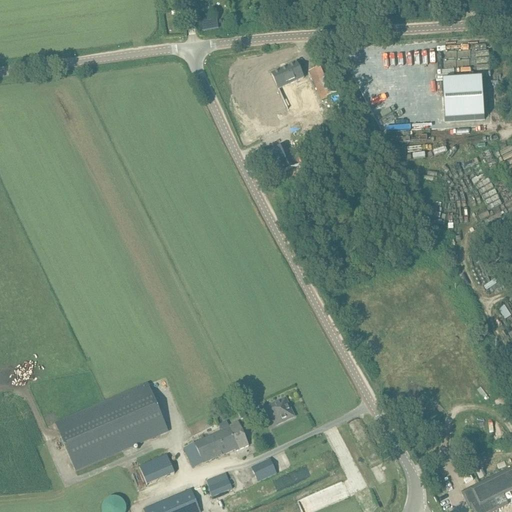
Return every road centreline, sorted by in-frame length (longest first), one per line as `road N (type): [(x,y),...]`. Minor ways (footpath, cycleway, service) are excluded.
road 1 (unclassified): [(415,510),(411,470),(230,144),(192,47)]
road 2 (unclassified): [(192,47),(511,23)]
road 3 (unclassified): [(0,72),(192,47)]
